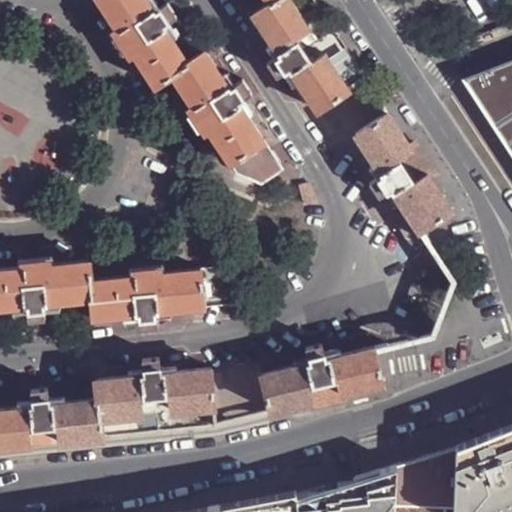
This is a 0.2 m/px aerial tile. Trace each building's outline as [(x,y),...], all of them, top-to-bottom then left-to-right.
[(157,84),(174,73),(172,70),(189,59),(166,23),(171,20),(161,7),(157,10),(150,0),(101,0),(119,27),(116,28),(133,53),(135,52),(157,84)] [(350,88),(327,52),(314,61),(305,49),(299,39),(296,36),(310,26),(292,0),(272,0),(270,1),(254,12),(282,54),(277,58),(286,71),(290,67),(318,109),(350,88)] [(307,35),(299,39),(305,49),(314,44),(307,35)] [(265,139),(241,100),(245,97),(236,84),(232,87),(206,49),(189,59),(172,70),(174,73),(193,103),(191,105),(207,130),(210,128),(231,160),(265,139)] [(511,64),(469,81),(511,148),(511,64)] [(357,132),(384,175),(379,178),(388,191),(393,188),(421,230),(424,228),(453,208),(431,174),(429,172),(416,181),(399,156),(412,147),(411,145),(389,111),(357,132)] [(265,139),(231,160),(238,171),(262,182),(284,168),(265,139)] [(399,156),(416,181),(429,172),(431,174),(435,171),(416,142),(411,145),(412,147),(399,156)] [(91,259),(52,263),(52,260),(23,264),(23,266),(0,268),(0,307),(29,304),(30,309),(45,307),(45,302),(92,298),(90,279),(93,278),(91,259)] [(206,305),(221,304),(217,267),(215,265),(201,266),(206,305)] [(201,266),(162,271),(162,268),(134,271),(134,273),(93,278),(90,279),(92,298),(94,316),(140,312),(141,317),(156,316),(156,310),(206,305),(201,266)] [(241,301),(238,277),(217,267),(221,304),(241,301)] [(264,373),(273,411),(312,402),(314,401),(310,384),(340,377),(345,393),(347,392),(386,383),(378,348),(376,345),(332,356),(331,350),(311,355),(312,360),(264,373)] [(213,366),(163,371),(162,365),(146,367),(146,373),(96,378),(98,397),(100,397),(103,416),(143,412),(142,396),(157,393),(171,393),(172,409),(216,404),(213,366)] [(235,404),(263,398),(259,373),(230,379),(235,404)] [(340,377),(310,384),(314,401),(312,402),(314,407),(316,406),(348,398),(347,392),(345,393),(340,377)] [(0,446),(32,443),(30,427),(60,424),(62,440),(104,436),(103,416),(100,397),(98,397),(51,402),(50,396),(34,397),(34,403),(0,406),(0,446)] [(60,424),(30,427),(32,443),(62,440),(60,424)] [(511,425),(459,446),(455,511),(477,511),(482,510),(511,498),(511,425)] [(458,444),(399,462),(396,511),(455,511),(459,446),(458,444)] [(299,493),(301,511),(396,511),(399,462),(379,468),(380,475),(337,480),(339,487),(326,490),(325,484),(299,492),(299,493)] [(189,511),(301,511),(299,493),(299,492),(299,488),(189,511)] [(482,510),(482,511),(496,511),(511,507),(511,498),(482,510)]
